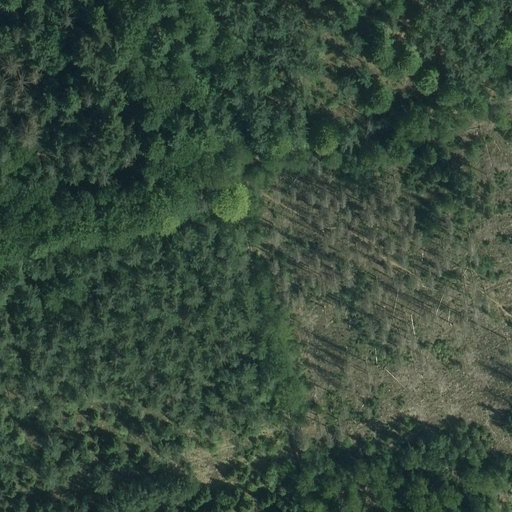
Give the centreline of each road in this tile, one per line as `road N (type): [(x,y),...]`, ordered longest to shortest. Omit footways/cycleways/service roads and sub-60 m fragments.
road 1 (track): [(307,511),(232,195)]
road 2 (track): [(511,97),(224,165)]
road 3 (track): [(224,165),(0,219)]
road 4 (track): [(184,0),(224,165)]
